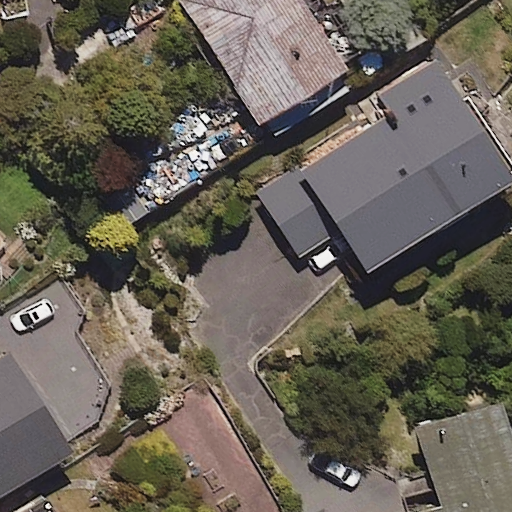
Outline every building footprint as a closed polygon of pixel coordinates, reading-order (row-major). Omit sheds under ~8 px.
[(182,0),(265,131),(367,66),(327,2),(313,12),(305,0),(182,0)] [(354,262),(511,157),(511,85),(474,111),(433,49),(372,89),(384,108),(257,193),(296,251),(332,228),(354,262)] [(87,309),(66,277),(13,311),(21,324),(0,337),(0,482),(63,442),(73,458),(140,415),(76,316),(87,309)] [(511,511),(511,445),(491,384),(410,412),(438,496),(407,506),(409,511),(511,511)] [(54,511),(37,486),(0,510),(0,511),(54,511)]
